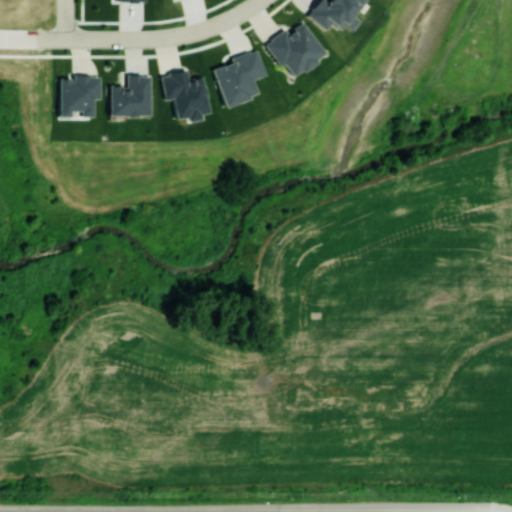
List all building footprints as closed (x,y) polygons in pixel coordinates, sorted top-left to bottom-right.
[(309,1),(309,25),(352,25),(352,1),(309,1)] [(290,76),(323,53),(300,20),(287,29),(285,26),(261,43),(277,66),(281,63),(290,76)] [(221,105),(255,95),(250,78),(263,74),(255,48),(228,56),(229,62),(210,67),(221,105)] [(174,118),(185,116),(185,121),(199,118),(199,112),(207,111),(201,76),(186,78),(185,69),(158,73),(162,99),(170,97),(174,118)] [(148,74),(124,75),(124,85),(106,85),(107,115),(148,114),(148,74)] [(56,115),(90,116),(91,98),(97,98),(97,76),(57,75),(56,115)]
